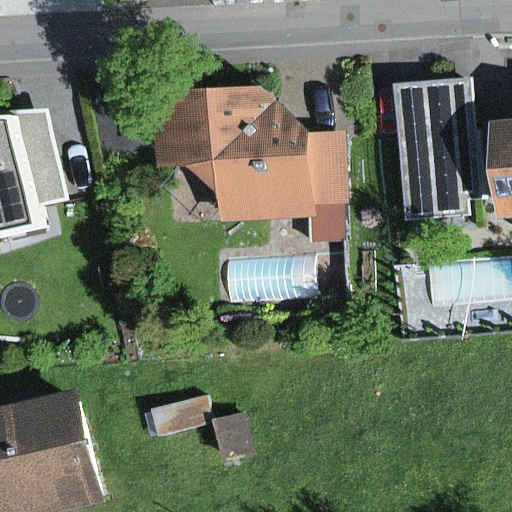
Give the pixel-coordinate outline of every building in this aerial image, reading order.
[(476,83),(402,90),(414,217),(471,211),(470,195),(486,194),(476,83)] [(264,94),(174,100),(178,168),(208,167),(235,196),(237,220),(318,218),(318,205),(346,201),(341,139),(312,143),(264,94)] [(59,104),(0,109),(0,228),(47,218),(40,196),(78,193),(59,104)] [(286,253),(237,257),(240,294),(289,290),(286,253)] [(80,398),(0,419),(0,499),(3,511),(22,511),(45,506),(46,511),(55,511),(107,498),(80,398)] [(201,399),(159,413),(167,438),(209,424),(201,399)] [(243,416),(222,422),(233,458),(254,452),(243,416)]
